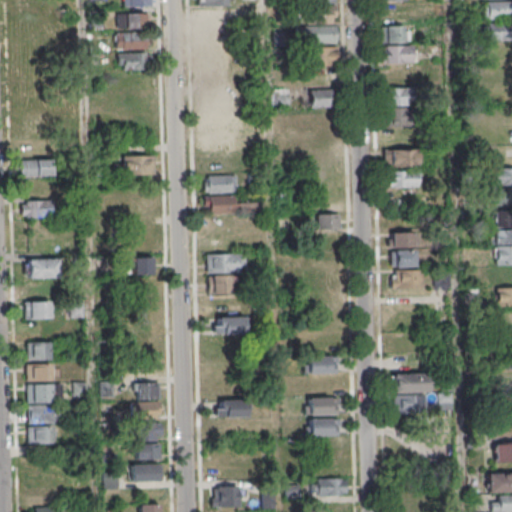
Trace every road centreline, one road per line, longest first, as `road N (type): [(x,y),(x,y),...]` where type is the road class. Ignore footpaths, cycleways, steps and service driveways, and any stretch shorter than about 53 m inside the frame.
road 1 (residential): [(374,511),(358,0)]
road 2 (residential): [(190,511),(177,0)]
road 3 (residential): [(8,511),(0,173)]
